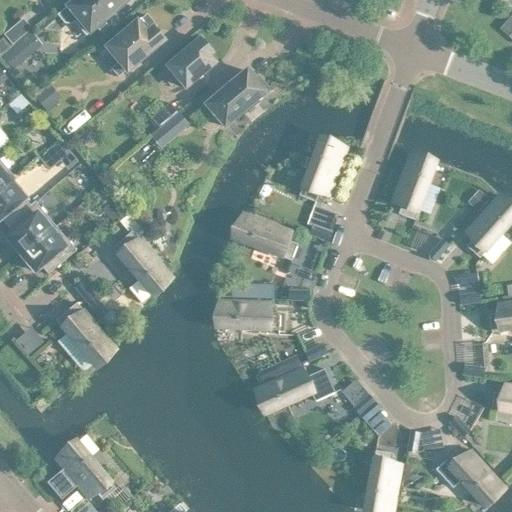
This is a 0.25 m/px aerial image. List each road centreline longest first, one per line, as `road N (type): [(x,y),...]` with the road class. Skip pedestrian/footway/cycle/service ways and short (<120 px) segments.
road 1 (residential): [(349,229),(321,295),(325,317),(407,407),(426,414),(449,403),(460,380),(447,276),(434,258)]
road 2 (residential): [(415,43),(349,229)]
